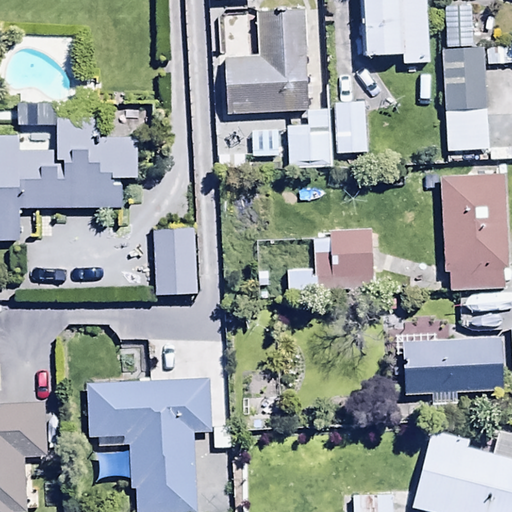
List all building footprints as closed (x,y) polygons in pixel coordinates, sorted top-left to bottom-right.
[(427,66),(423,0),(358,0),(362,58),(400,56),(400,67),(427,66)] [(468,8),(444,9),(445,49),(439,50),(443,154),(485,153),(482,50),(470,51),(468,8)] [(304,114),(300,12),(254,13),(256,60),(222,61),(224,117),(304,114)] [(511,49),(500,50),(500,66),(511,66),(511,49)] [(363,104),(332,105),(333,157),(364,156),(363,104)] [(330,170),(327,113),(305,114),(306,129),(285,130),(286,172),(330,170)] [(89,122),(55,122),(56,153),(15,156),(15,138),(0,137),(0,245),(16,245),(16,211),(119,211),(119,182),(135,182),(135,141),(89,141),(89,122)] [(504,271),(501,178),(438,180),(442,277),(449,276),(449,292),(502,290),(501,271),(504,271)] [(195,298),(192,229),(150,230),(152,299),(195,298)] [(373,314),(370,230),(327,232),(327,253),(312,253),(313,278),(290,279),(291,317),(373,314)] [(400,345),(401,398),(500,395),(499,342),(400,345)] [(83,386),(85,441),(125,439),(128,494),(135,494),(135,511),(194,511),(192,434),(208,434),(206,382),(83,386)] [(0,511),(23,511),(22,462),(45,460),(43,404),(0,406),(0,511)] [(467,443),(430,432),(409,510),(414,511),(511,511),(511,436),(497,433),(491,457),(465,450),(467,443)] [(395,511),(395,496),(348,499),(349,511),(395,511)]
